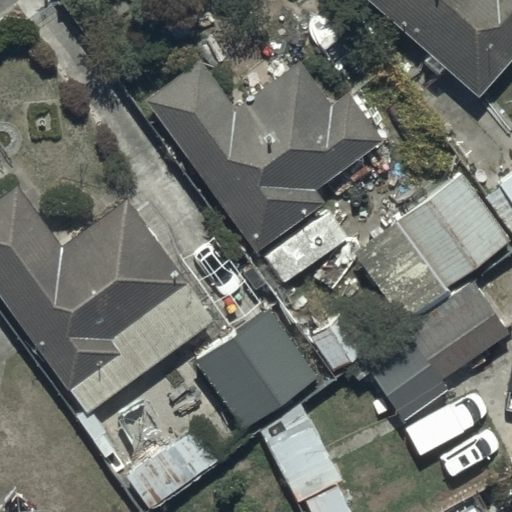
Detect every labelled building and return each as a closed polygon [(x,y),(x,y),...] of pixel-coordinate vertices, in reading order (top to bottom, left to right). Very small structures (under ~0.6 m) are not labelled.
[(511,0),(371,0),(428,49),(423,55),(453,81),(458,75),(480,94),(511,57),(511,0)] [(237,105),(203,57),(144,99),(280,291),(350,241),(315,191),(385,141),(348,88),(330,101),(300,60),(237,105)] [(406,330),(477,281),(470,271),(511,243),(511,240),(466,171),(351,247),(406,330)] [(511,172),(498,183),(511,202),(511,172)] [(20,182),(0,195),(0,296),(81,413),(74,418),(101,457),(115,448),(106,435),(111,431),(94,407),(217,321),(129,194),(61,241),(20,182)] [(477,281),(406,330),(361,359),(403,422),(451,390),(443,378),(511,333),(477,281)] [(273,307),(197,358),(245,428),(320,377),(273,307)] [(340,309),(307,332),(334,370),(367,346),(340,309)] [(343,478),(301,400),(260,423),(307,511),(413,511),(402,491),(407,488),(395,466),(344,493),(337,481),(343,478)] [(223,455),(198,422),(125,473),(150,508),(223,455)] [(508,479),(477,497),(484,511),(511,511),(511,484),(511,485),(508,479)]
